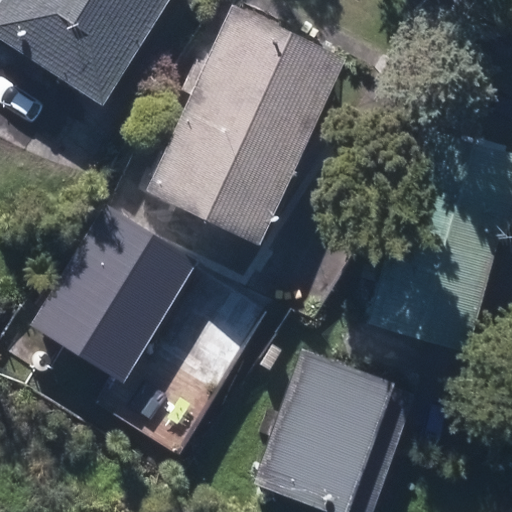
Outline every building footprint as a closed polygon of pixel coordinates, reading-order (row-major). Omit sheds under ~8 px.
[(0,0),(0,30),(101,94),(160,0),(0,0)] [(226,0),(145,179),(259,231),(343,48),(241,0),(226,0)] [(511,202),(511,146),(419,120),(365,309),(464,337),(496,226),(505,229),(511,202)] [(143,318),(226,371),(270,301),(185,248),(143,318)] [(367,511),(415,383),(300,341),(252,474),(356,511),(367,511)]
